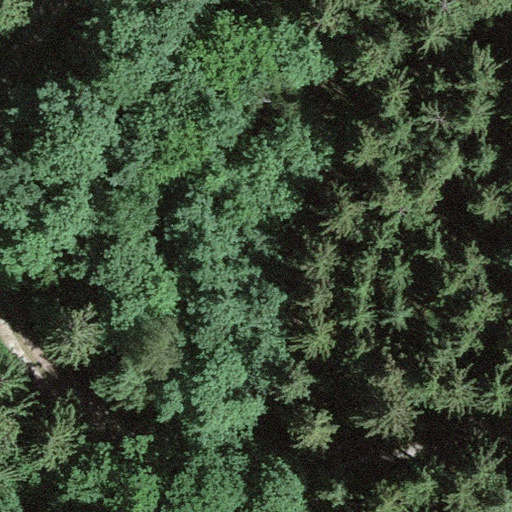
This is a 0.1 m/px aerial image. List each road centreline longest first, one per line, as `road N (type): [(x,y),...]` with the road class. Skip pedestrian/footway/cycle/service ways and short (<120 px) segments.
road 1 (track): [(0,267),(65,405),(220,476),(421,425),(511,426)]
road 2 (track): [(78,0),(29,72),(0,232)]
